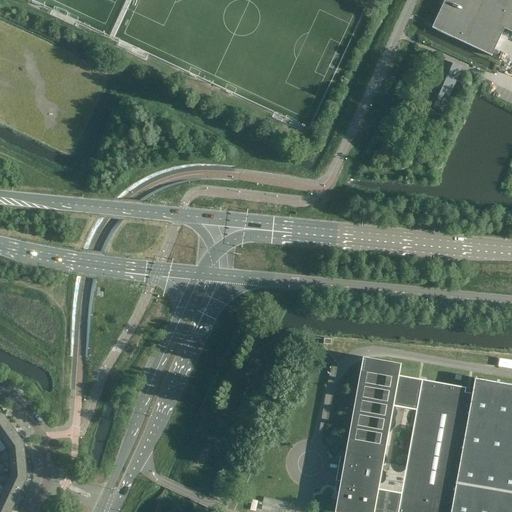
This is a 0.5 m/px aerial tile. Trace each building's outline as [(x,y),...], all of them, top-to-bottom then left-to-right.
[(511,0),(445,0),(432,28),(491,56),(492,56),(496,46),(500,38),(504,29),(511,32),(511,0)] [(442,112),(461,69),(443,61),(424,104),(442,112)] [(511,511),(511,386),(510,385),(509,385),(508,386),(476,380),(476,379),(475,379),(474,380),(473,381),(474,382),(472,394),(465,393),(466,388),(399,376),(401,364),(363,357),(345,457),(340,457),(336,481),(340,482),(334,511),(511,511)] [(0,439),(14,430),(4,416),(0,421),(0,439)] [(24,444),(14,430),(0,439),(0,440),(7,450),(24,444)] [(26,461),(24,444),(7,450),(8,462),(26,461)] [(27,478),(26,461),(8,462),(9,475),(27,478)] [(20,493),(27,478),(9,475),(4,486),(20,493)] [(0,496),(15,504),(20,493),(4,486),(0,494),(0,496)] [(0,508),(8,511),(11,511),(15,504),(0,496),(0,508)]
